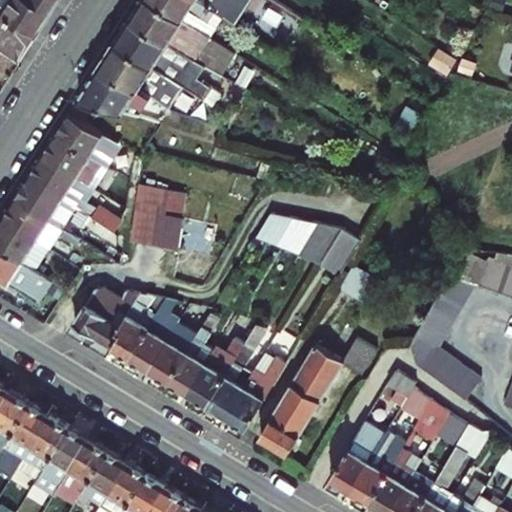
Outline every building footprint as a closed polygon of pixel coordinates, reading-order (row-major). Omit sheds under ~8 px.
[(0,0),(0,10),(38,35),(54,11),(37,0),(0,0)] [(37,0),(54,11),(60,0),(37,0)] [(142,0),(132,17),(203,64),(208,67),(224,75),(238,53),(212,37),(154,0),(142,0)] [(199,0),(154,0),(212,37),(219,27),(225,17),(199,0)] [(199,0),(225,17),(229,19),(230,20),(237,9),(231,5),(233,0),(199,0)] [(299,33),(302,29),(289,22),(296,12),(278,0),(250,0),(250,1),(299,33)] [(0,10),(0,48),(21,62),(38,35),(0,10)] [(289,22),(302,29),(308,19),(296,12),(289,22)] [(132,17),(118,39),(211,102),(230,115),(237,105),(214,88),(200,79),(196,76),(203,64),(132,17)] [(225,17),(219,27),(223,29),(229,19),(225,17)] [(211,102),(118,39),(99,68),(141,87),(171,107),(201,118),(211,102)] [(196,76),(200,79),(208,67),(203,64),(196,76)] [(141,87),(99,68),(81,97),(159,122),(165,115),(169,113),(171,107),(141,87)] [(72,111),(58,133),(93,155),(97,158),(105,163),(119,141),(117,140),(72,111)] [(58,133),(44,155),(79,176),(93,155),(58,133)] [(124,142),(119,141),(105,163),(109,165),(124,142)] [(44,155),(31,175),(77,206),(115,231),(123,218),(100,204),(98,207),(88,201),(83,198),(92,184),(84,179),(79,176),(44,155)] [(105,163),(97,158),(92,167),(107,176),(112,167),(109,165),(105,163)] [(17,197),(79,237),(84,229),(68,220),(77,206),(31,175),(17,197)] [(84,179),(92,184),(94,180),(86,176),(84,179)] [(134,238),(180,248),(187,217),(193,193),(141,183),(134,238)] [(83,198),(88,201),(96,188),(92,184),(83,198)] [(3,218),(48,247),(51,249),(60,233),(79,244),(82,239),(79,237),(17,197),(3,218)] [(46,251),(48,247),(3,218),(0,223),(0,245),(46,273),(51,277),(55,271),(43,263),(49,253),(46,251)] [(263,271),(283,237),(261,231),(240,265),(263,271)] [(286,276),(306,242),(283,237),(263,271),(286,276)] [(309,282),(330,248),(306,242),(286,276),(309,282)] [(0,276),(40,301),(54,279),(0,245),(0,276)] [(442,346),(478,282),(466,278),(480,254),(468,247),(412,343),(417,360),(467,398),(483,377),(442,346)] [(330,295),(351,261),(330,248),(309,282),(330,295)] [(481,283),(489,260),(480,254),(466,278),(478,282),(481,283)] [(503,260),(511,263),(511,256),(505,254),(503,260)] [(489,260),(481,283),(511,294),(511,263),(503,260),(491,256),(489,260)] [(114,344),(141,299),(147,290),(131,287),(126,296),(108,285),(99,285),(76,321),(114,344)] [(134,355),(169,295),(157,292),(150,305),(141,299),(114,344),(134,355)] [(179,298),(169,295),(134,355),(153,367),(156,369),(163,356),(159,353),(169,337),(171,338),(172,336),(161,329),(168,317),(179,298)] [(196,375),(206,359),(198,355),(221,317),(212,312),(198,336),(172,379),(193,392),(201,378),(196,375)] [(172,336),(179,325),(168,317),(161,329),(172,336)] [(239,402),(235,399),(244,383),(246,384),(255,369),(248,365),(272,327),(259,320),(246,342),(211,402),(231,414),(239,402)] [(172,379),(198,336),(179,325),(172,336),(171,338),(169,337),(159,353),(163,356),(156,369),(172,379)] [(379,347),(360,335),(345,358),(319,341),(262,433),(291,450),(347,360),(365,371),(379,347)] [(211,402),(246,342),(236,336),(226,353),(216,348),(208,361),(206,359),(196,375),(201,378),(193,392),(211,402)] [(239,402),(231,414),(249,425),(288,362),(277,355),(264,375),(255,369),(246,384),(244,383),(235,399),(239,402)] [(408,394),(414,383),(417,378),(398,366),(388,383),(408,394)] [(0,411),(5,403),(2,402),(11,386),(0,379),(0,411)] [(404,400),(423,412),(432,395),(433,394),(414,383),(408,394),(404,400)] [(0,453),(32,399),(13,387),(11,386),(2,402),(5,403),(0,411),(0,453)] [(402,497),(398,496),(407,481),(409,482),(417,468),(423,459),(415,454),(427,434),(435,439),(454,408),(432,395),(423,412),(407,438),(370,498),(393,511),(402,497)] [(36,439),(44,427),(40,424),(49,409),(32,399),(0,453),(0,485),(7,473),(2,471),(16,448),(25,453),(34,439),(36,439)] [(369,458),(388,427),(397,413),(377,401),(333,476),(354,488),(363,474),(358,471),(367,456),(369,458)] [(45,465),(70,422),(51,410),(49,409),(40,424),(44,427),(36,439),(34,439),(25,453),(37,461),(32,470),(39,474),(45,465)] [(440,511),(446,504),(448,505),(456,491),(448,486),(470,450),(473,453),(487,430),(471,421),(436,479),(416,511),(440,511)] [(74,463),(82,450),(79,448),(88,433),(70,422),(45,465),(64,477),(73,462),(74,463)] [(354,488),(370,498),(407,438),(388,427),(369,458),(367,456),(358,471),(363,474),(354,488)] [(68,511),(75,500),(108,445),(90,434),(88,433),(79,448),(82,450),(74,463),(73,462),(64,477),(74,483),(56,511),(68,511)] [(491,435),(479,454),(499,466),(509,450),(491,435)] [(126,456),(108,445),(75,500),(86,506),(94,494),(102,500),(111,485),(113,486),(121,473),(117,471),(126,456)] [(120,511),(147,468),(128,457),(126,456),(117,471),(121,473),(113,486),(111,485),(102,500),(113,506),(109,511),(120,511)] [(165,480),(147,468),(120,511),(148,511),(150,509),(151,510),(159,496),(156,494),(165,480)] [(393,511),(416,511),(436,479),(417,468),(409,482),(407,481),(398,496),(402,497),(393,511)] [(471,511),(484,491),(488,484),(476,477),(464,496),(456,491),(448,505),(446,504),(440,511),(471,511)] [(23,489),(9,480),(0,495),(0,506),(9,511),(23,489)] [(151,510),(150,509),(148,511),(174,511),(186,492),(165,480),(156,494),(159,496),(151,510)] [(496,511),(502,502),(484,491),(471,511),(496,511)] [(198,511),(204,502),(186,492),(174,511),(198,511)] [(86,506),(75,500),(68,511),(85,511),(88,507),(86,506)] [(219,511),(205,504),(204,502),(198,511),(219,511)]
